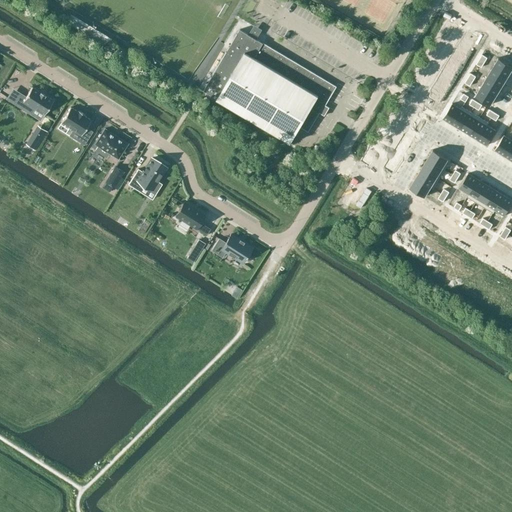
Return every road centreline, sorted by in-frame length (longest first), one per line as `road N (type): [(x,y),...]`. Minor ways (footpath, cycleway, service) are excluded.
road 1 (residential): [(0,41),(176,151),(195,189),(284,246),(339,159)]
road 2 (residential): [(339,159),(438,0)]
road 3 (residential): [(371,177),(468,17)]
road 4 (residential): [(511,263),(371,177)]
